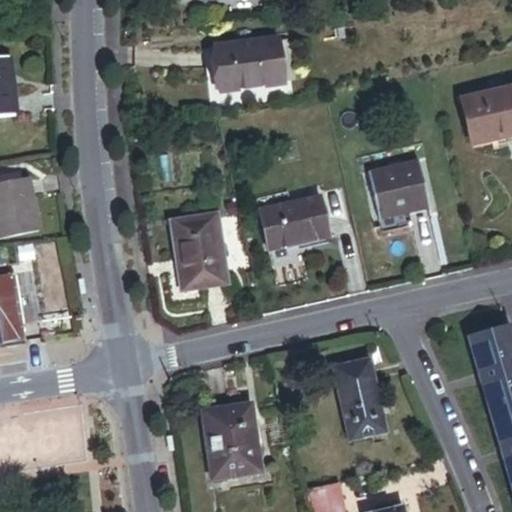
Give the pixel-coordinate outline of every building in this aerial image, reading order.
[(23,32),(51,29),(49,12),(21,15),(23,32)] [(218,86),(285,79),(281,36),(214,43),(218,86)] [(0,137),(17,135),(12,77),(0,78),(0,137)] [(511,88),(466,98),(474,139),(511,131),(511,88)] [(409,207),(429,203),(422,156),(368,165),(379,229),(412,224),(409,207)] [(0,238),(39,232),(30,178),(0,183),(0,238)] [(267,250),(329,237),(320,197),(258,210),(267,250)] [(226,289),(215,223),(169,230),(180,297),(226,289)] [(0,343),(0,347),(23,343),(13,275),(0,276),(0,343)] [(511,480),(511,330),(510,324),(470,336),(511,480)] [(350,443),(388,435),(371,360),(333,368),(350,443)] [(214,480),(261,473),(251,406),(204,412),(214,480)] [(344,511),(337,488),(308,496),(312,511),(344,511)]
